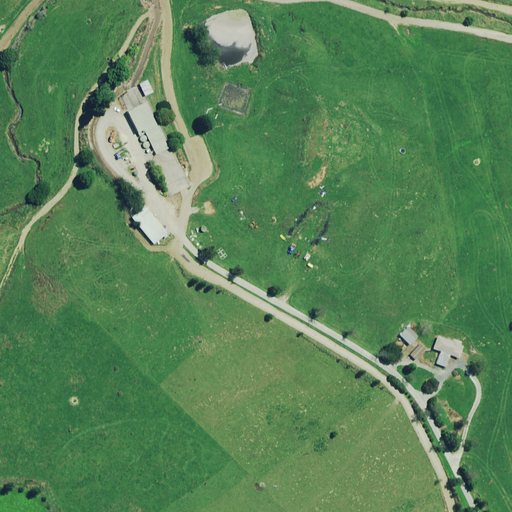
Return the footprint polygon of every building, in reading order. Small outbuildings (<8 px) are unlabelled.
[(147,80),(138,84),(143,97),(153,93),(147,80)] [(144,101),(137,86),(116,96),(123,111),(144,101)] [(166,149),(144,103),(126,112),(138,137),(144,134),(154,155),(166,149)] [(146,141),(141,145),(144,150),(149,146),(146,141)] [(166,233),(143,207),(130,218),(152,244),(166,233)] [(417,337),(407,327),(398,336),(408,346),(417,337)] [(451,342),(436,337),(432,349),(440,352),(435,364),(444,367),(449,356),(458,359),(462,346),(460,345),(461,343),(452,340),(451,342)] [(424,350),(418,345),(408,355),(414,360),(424,350)]
